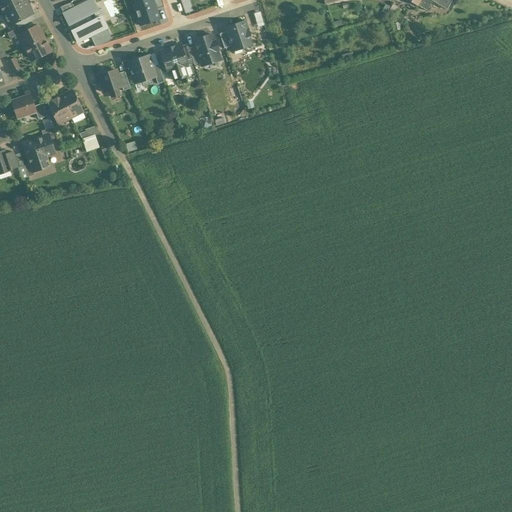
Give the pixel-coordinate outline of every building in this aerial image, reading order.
[(0,0),(0,7),(3,13),(26,1),(25,0),(0,0)] [(108,29),(93,0),(88,0),(62,13),(77,44),(91,37),(107,29),(108,29)] [(142,27),(164,20),(160,7),(165,5),(163,0),(144,0),(135,3),(142,27)] [(408,0),(426,11),(432,1),(430,0),(408,0)] [(452,0),(432,0),(432,1),(446,10),(452,0)] [(26,1),(3,13),(9,25),(15,22),(30,15),(32,14),(26,1)] [(386,14),(390,7),(385,4),(381,12),(386,14)] [(397,7),(392,5),(387,15),(392,18),(397,7)] [(260,12),(254,14),(258,27),(264,25),(260,12)] [(30,15),(15,22),(18,28),(23,25),(33,20),(30,15)] [(245,21),(232,25),(233,28),(226,31),(226,32),(231,46),(233,52),(234,51),(235,53),(236,54),(243,52),(243,50),(242,48),(252,45),(249,37),(251,37),(245,21)] [(18,28),(7,33),(10,39),(19,35),(18,35),(26,31),(23,25),(18,28)] [(26,31),(18,35),(19,35),(24,47),(44,37),(38,25),(26,31)] [(91,37),(96,47),(112,39),(107,29),(91,37)] [(226,32),(219,34),(224,48),(231,46),(226,32)] [(212,34),(199,39),(200,41),(194,43),(195,46),(200,61),(201,61),(208,59),(209,63),(220,60),(217,50),(218,50),(216,41),(214,41),(212,34)] [(44,37),(24,47),(28,54),(31,53),(34,59),(51,51),(44,37)] [(181,45),(160,52),(161,54),(165,67),(167,73),(172,71),(175,81),(187,77),(184,67),(188,66),(186,60),(182,47),(181,45)] [(188,48),(187,45),(182,47),(186,60),(192,58),(188,48)] [(195,46),(188,48),(192,58),(194,65),(201,63),(201,61),(200,61),(195,46)] [(354,58),(352,52),(342,55),(344,61),(354,58)] [(165,67),(161,54),(155,56),(158,65),(160,69),(165,67)] [(152,67),(149,56),(128,63),(131,71),(134,80),(141,78),(143,85),(150,82),(149,79),(155,77),(156,77),(152,67)] [(20,70),(14,58),(8,61),(14,73),(20,70)] [(127,60),(122,62),(125,71),(125,73),(131,71),(128,63),(127,60)] [(160,69),(158,65),(152,67),(156,77),(155,77),(158,84),(164,82),(160,69)] [(116,70),(98,76),(104,92),(109,91),(112,97),(119,95),(117,88),(122,86),(118,74),(116,70)] [(125,71),(118,74),(122,86),(123,91),(130,88),(125,73),(125,71)] [(72,90),(60,96),(71,117),(82,112),(72,90)] [(30,95),(11,101),(14,108),(12,111),(15,113),(17,118),(36,112),(34,106),(30,95)] [(71,117),(60,96),(48,102),(51,109),(58,124),(59,124),(71,117)] [(246,103),(248,109),(254,107),(252,101),(246,103)] [(42,103),(34,106),(36,112),(38,119),(47,116),(45,111),(42,103)] [(58,124),(51,109),(45,111),(47,116),(53,127),(59,124),(58,124)] [(82,139),(94,134),(98,133),(96,126),(85,130),(86,131),(79,133),(82,139)] [(53,127),(41,131),(43,137),(48,135),(50,140),(57,137),(53,127)] [(94,134),(82,139),(86,152),(99,148),(94,134)] [(43,137),(23,143),(29,163),(32,172),(33,172),(49,166),(46,156),(54,153),(50,140),(48,135),(43,137)] [(106,148),(101,150),(105,158),(109,157),(106,148)] [(4,150),(0,151),(0,174),(11,170),(10,169),(5,154),(4,150)] [(13,151),(5,154),(10,169),(18,166),(14,155),(13,151)] [(20,153),(14,155),(18,166),(22,179),(28,177),(24,165),(20,153)] [(29,163),(24,165),(28,177),(34,175),(33,172),(32,172),(29,163)]
